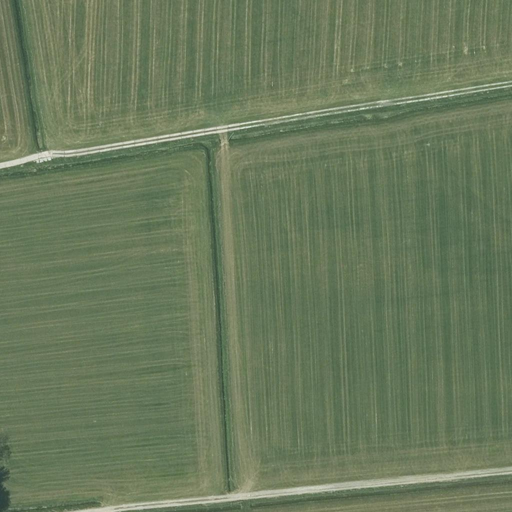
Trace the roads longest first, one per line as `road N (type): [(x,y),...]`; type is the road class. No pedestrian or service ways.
road 1 (track): [(0,166),(511,83)]
road 2 (track): [(94,511),(511,471)]
